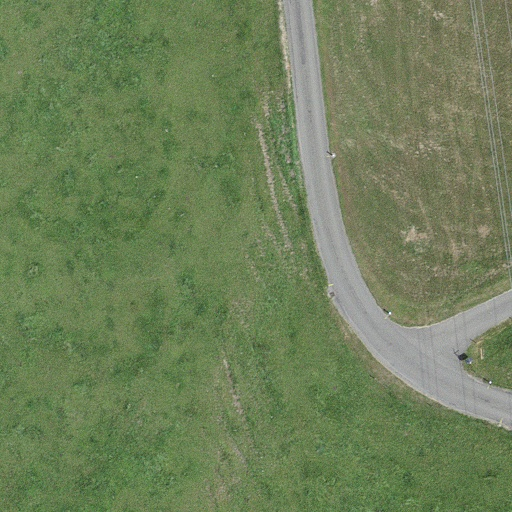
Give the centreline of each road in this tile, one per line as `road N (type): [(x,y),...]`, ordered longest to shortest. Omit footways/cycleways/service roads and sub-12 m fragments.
road 1 (unclassified): [(511,407),(469,394),(388,346),(347,276),(321,180),(306,0)]
road 2 (track): [(388,346),(450,345),(511,313)]
